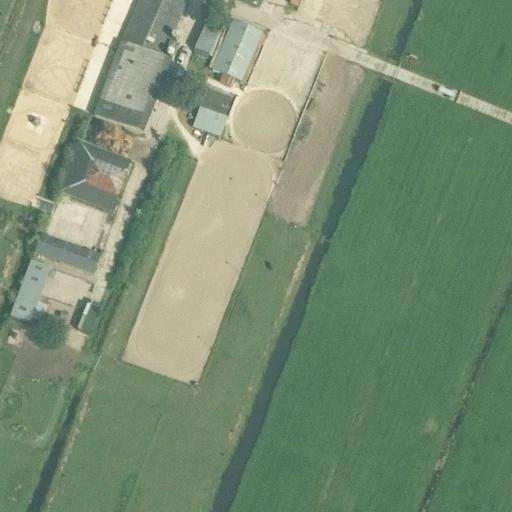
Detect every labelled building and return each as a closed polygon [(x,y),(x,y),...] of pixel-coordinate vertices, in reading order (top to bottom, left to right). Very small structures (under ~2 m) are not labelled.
[(179,0),(139,0),(122,44),(100,104),(149,123),(172,64),(167,62),(175,44),(171,42),(188,4),(179,0)] [(210,59),(224,25),(208,18),(194,52),(210,59)] [(263,35),(232,23),(212,72),(222,76),(219,85),(230,89),(234,81),(242,85),(263,35)] [(209,115),(199,112),(192,130),(220,141),(227,121),(209,114),(209,115)] [(131,162),(78,142),(58,195),(111,215),(131,162)] [(101,258),(40,238),(34,257),(95,277),(101,258)] [(10,318),(26,324),(28,320),(40,325),(47,308),(34,303),(47,269),(31,263),(10,318)]
